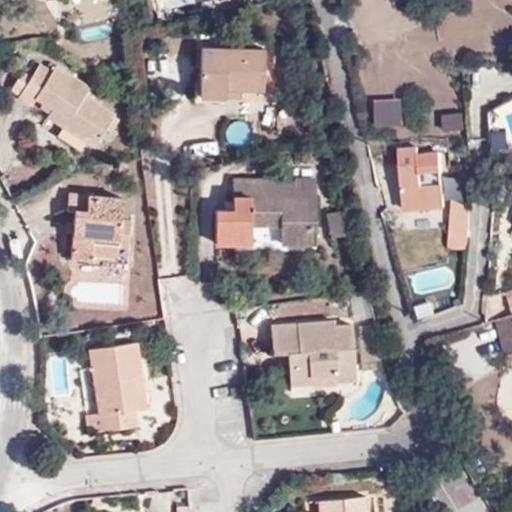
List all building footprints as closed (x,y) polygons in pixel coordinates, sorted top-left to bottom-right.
[(201,98),(227,99),(227,89),(244,90),(265,90),(267,48),(204,45),(201,98)] [(68,119),(63,128),(57,138),(84,154),(90,144),(96,147),(117,115),(86,94),(91,85),(59,64),(54,72),(41,63),(32,78),(23,72),(13,89),(20,95),(18,98),(32,106),(36,99),(52,110),(68,119)] [(227,89),(227,99),(243,100),(244,90),(227,89)] [(404,95),(375,95),(376,122),(405,121),(404,95)] [(449,108),(443,109),(444,126),(451,125),(451,130),(462,129),(461,126),(465,126),(464,108),(460,108),(460,105),(449,106),(449,108)] [(47,117),(63,128),(68,119),(52,110),(47,117)] [(419,147),(399,150),(402,184),(419,187),(442,184),(439,151),(420,151),(419,147)] [(295,183),(276,182),(276,180),(233,180),(232,210),(215,210),(215,243),(250,243),(251,226),(281,227),(281,245),(316,245),(316,180),(295,179),(295,183)] [(419,187),(402,184),(403,209),(443,206),(442,184),(419,187)] [(92,259),(93,253),(94,238),(121,241),(120,246),(130,246),(131,218),(122,217),(124,197),(71,193),(69,209),(74,210),(73,223),(84,224),(82,238),(73,237),(70,257),(92,259)] [(447,246),(467,250),(470,208),(452,199),(447,246)] [(327,214),(333,239),(348,235),(342,210),(327,214)] [(73,223),(73,237),(82,238),(84,224),(73,223)] [(94,238),(93,253),(120,256),(120,246),(121,241),(94,238)] [(356,320),(370,317),(367,303),(353,307),(356,320)] [(511,315),(499,320),(506,357),(511,354),(511,315)] [(339,375),(339,382),(359,381),(354,322),(333,324),(333,320),(271,324),(271,353),(290,353),(290,385),(311,385),(311,377),(339,375)] [(108,412),(98,413),(86,415),(87,432),(139,424),(137,408),(149,406),(141,343),(90,349),(93,371),(103,369),(108,412)] [(364,370),(378,369),(375,359),(363,362),(364,370)] [(93,371),(98,413),(108,412),(103,369),(93,371)] [(311,385),(339,382),(339,375),(311,377),(311,385)] [(511,462),(483,469),(484,479),(511,478),(511,462)] [(369,511),(368,496),(319,501),(320,511),(369,511)]
